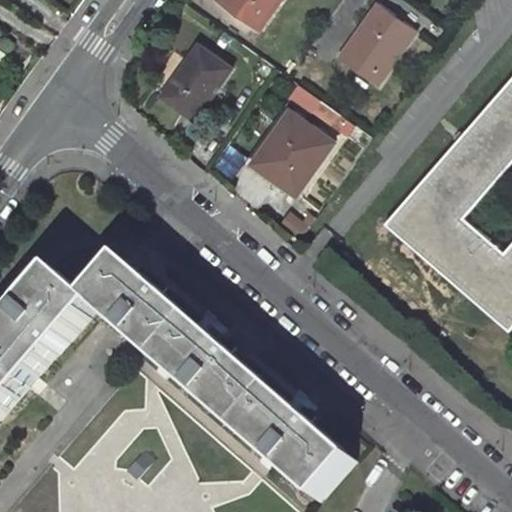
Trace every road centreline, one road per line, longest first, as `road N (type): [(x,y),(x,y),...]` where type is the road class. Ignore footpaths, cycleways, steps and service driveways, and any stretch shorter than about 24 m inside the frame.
road 1 (residential): [(511,486),(59,95)]
road 2 (unknown): [(403,458),(193,262),(180,243),(175,195)]
